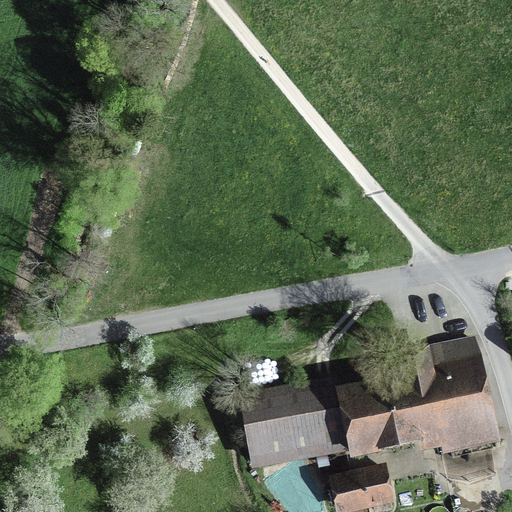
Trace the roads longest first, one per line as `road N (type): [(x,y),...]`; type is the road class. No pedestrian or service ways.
road 1 (unclassified): [(0,347),(459,270)]
road 2 (track): [(213,0),(412,233),(459,270)]
road 3 (residential): [(459,270),(511,424)]
